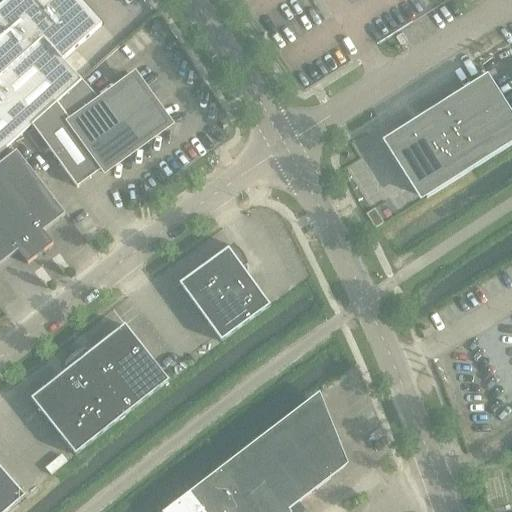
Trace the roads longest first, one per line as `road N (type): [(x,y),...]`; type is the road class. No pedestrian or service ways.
road 1 (unclassified): [(0,351),(284,146)]
road 2 (unclassified): [(429,456),(366,301),(284,146)]
road 3 (unclassified): [(284,146),(511,1)]
road 4 (unclassified): [(284,146),(191,0)]
